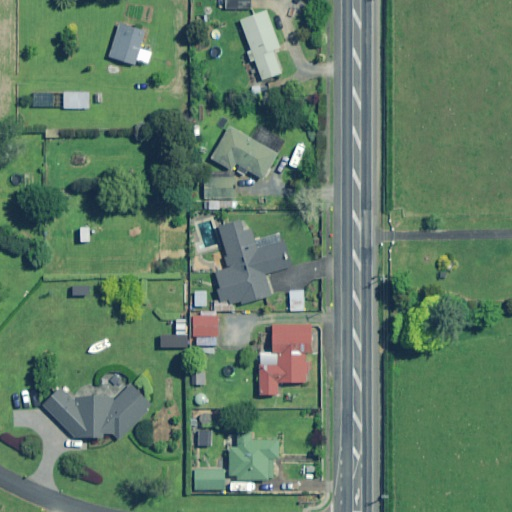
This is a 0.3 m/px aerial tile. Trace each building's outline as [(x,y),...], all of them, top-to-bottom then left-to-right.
[(250,0),(225,0),(226,11),(251,11),(250,0)] [(267,16),(242,25),(263,84),(281,78),(273,54),(279,51),(267,16)] [(146,35),(121,27),(110,60),(135,68),(146,35)] [(59,107),(59,94),(34,94),(34,106),(59,107)] [(89,95),(64,95),(64,110),(89,110),(89,95)] [(230,116),(220,107),(211,118),(222,126),(230,116)] [(277,158),(230,131),(212,162),(232,174),(236,168),(262,183),(277,158)] [(234,182),(205,182),(206,201),(234,200),(234,182)] [(241,224),(219,231),(231,271),(215,276),(221,295),(218,296),(221,305),(228,303),(230,308),(242,304),(243,307),(271,298),(265,278),(292,270),(284,245),(259,253),(252,233),(244,236),(241,224)] [(303,291),(289,291),(290,311),(304,311),(303,291)] [(185,336),(186,320),(176,319),(175,335),(185,336)] [(218,320),(194,320),(194,340),(218,340),(218,320)] [(310,330),(273,330),(273,359),(262,359),(262,370),(260,370),(260,400),(278,400),(278,388),(305,388),(305,358),(310,358),(310,330)] [(205,376),(193,376),(192,389),(205,389),(205,376)] [(44,409),(76,441),(105,445),(104,439),(113,438),(119,444),(152,411),(130,389),(116,404),(74,403),(62,391),(44,409)] [(272,485),(272,446),(251,446),(251,442),(238,442),(238,452),(230,452),(230,485),(272,485)] [(224,473),(195,473),(195,493),(224,494),(224,473)]
